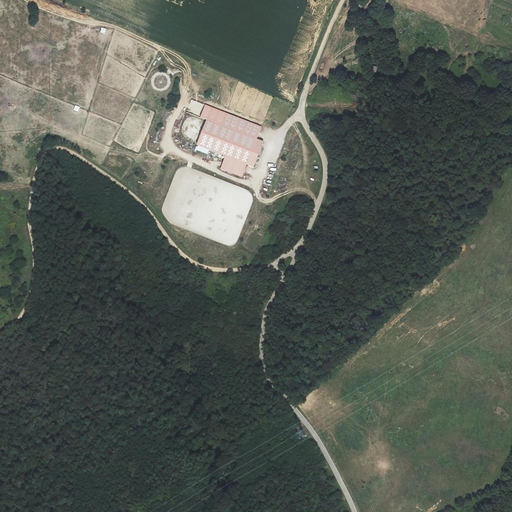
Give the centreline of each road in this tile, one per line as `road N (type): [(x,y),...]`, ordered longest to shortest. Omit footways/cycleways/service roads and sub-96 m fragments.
road 1 (unclassified): [(354,511),(321,444),(267,375),(261,355),(265,313),(323,189),(325,164),(301,111),(342,0)]
road 2 (track): [(40,161),(61,148),(94,166),(134,195),(197,264),(273,265)]
road 3 (track): [(0,335),(31,294),(29,207)]
